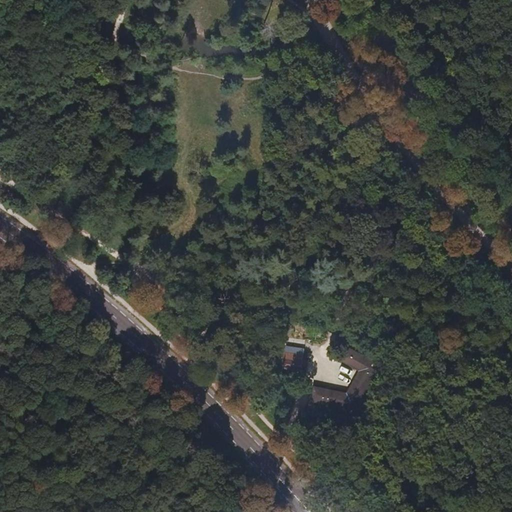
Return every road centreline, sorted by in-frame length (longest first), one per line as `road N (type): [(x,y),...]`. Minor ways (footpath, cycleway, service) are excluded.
road 1 (unknown): [(344,511),(157,283),(84,235),(0,163)]
road 2 (tertiary): [(311,511),(205,400),(70,277),(0,226)]
